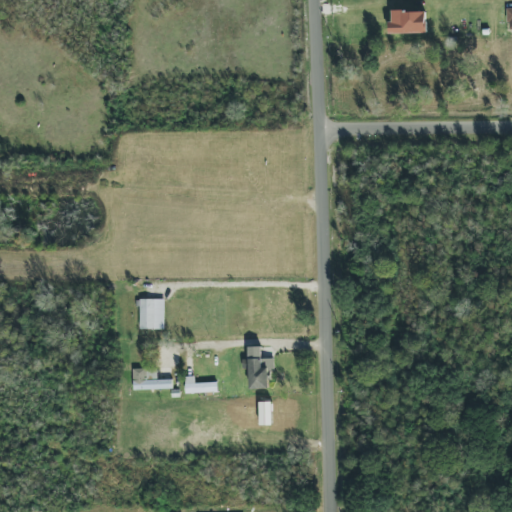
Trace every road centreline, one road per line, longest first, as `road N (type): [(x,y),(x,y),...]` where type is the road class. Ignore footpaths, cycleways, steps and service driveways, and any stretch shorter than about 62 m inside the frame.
road 1 (residential): [(334,511),(322,130)]
road 2 (residential): [(511,125),(322,130)]
road 3 (residential): [(322,130),(316,0)]
